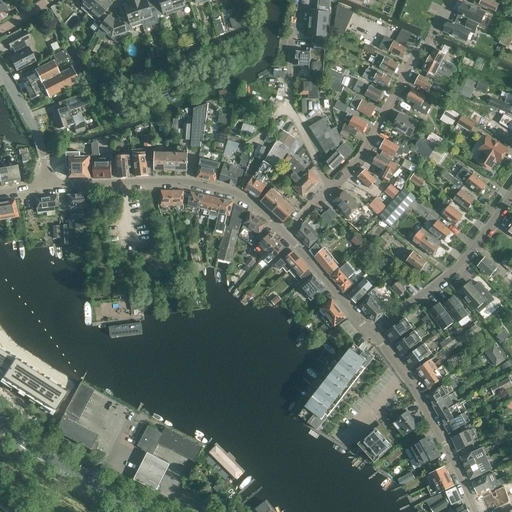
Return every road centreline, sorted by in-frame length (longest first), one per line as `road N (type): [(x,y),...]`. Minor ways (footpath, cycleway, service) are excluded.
road 1 (residential): [(284,232),(242,196),(188,182),(50,186)]
road 2 (residential): [(477,511),(420,399),(371,333)]
road 3 (residential): [(371,333),(450,273),(511,196)]
road 4 (tertiary): [(143,511),(47,464),(0,426)]
road 5 (residential): [(331,189),(369,148),(421,52)]
road 6 (residential): [(331,189),(291,109),(289,41)]
road 7 (residential): [(371,333),(284,232)]
road 8 (residential): [(50,186),(31,121),(0,70)]
